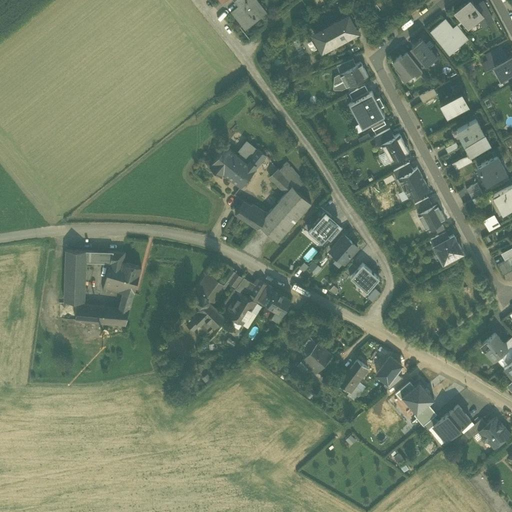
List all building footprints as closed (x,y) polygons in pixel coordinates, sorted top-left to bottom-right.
[(231,11),(243,26),(253,18),(254,19),(266,10),(257,0),(245,0),(241,3),(231,11)] [(468,0),(455,11),(467,26),(479,17),(483,14),(477,6),(471,0),(468,0)] [(479,17),(482,24),(492,19),(483,3),(477,6),(483,14),(479,17)] [(346,16),(354,31),(359,28),(351,13),(346,16)] [(314,33),(323,48),(330,44),(331,46),(356,33),(354,31),(346,16),(346,15),(314,33)] [(431,29),(450,53),(463,43),(453,31),(451,29),(444,19),(431,29)] [(477,20),(468,26),(472,32),(482,26),(477,20)] [(453,31),(463,43),(468,38),(459,27),(453,31)] [(426,64),(437,56),(422,37),(411,45),(413,47),(415,49),(426,64)] [(485,54),(488,59),(504,51),(501,45),(485,54)] [(409,54),(421,69),(426,64),(415,49),(409,54)] [(488,59),(491,66),(494,65),(494,64),(507,57),(504,51),(488,59)] [(421,69),(409,54),(407,52),(402,56),(400,54),(392,61),(401,72),(399,74),(404,80),(414,72),(416,75),(422,70),(421,69)] [(495,66),(501,78),(511,72),(511,55),(507,57),(494,64),(494,65),(495,66)] [(336,65),(340,73),(356,64),(353,58),(336,65)] [(486,70),(495,66),(494,65),(491,66),(488,59),(482,63),(486,70)] [(339,73),(347,87),(368,76),(361,62),(356,64),(340,73),(339,73)] [(347,87),(339,73),(334,75),(333,89),(342,90),(347,87)] [(348,93),(353,101),(369,92),(364,84),(348,93)] [(419,95),(423,101),(437,93),(433,87),(419,95)] [(461,90),(439,102),(447,116),(469,105),(461,90)] [(353,101),(349,103),(359,122),(362,121),(364,125),(369,123),(382,116),(385,114),(380,106),(384,104),(379,96),(375,98),(372,91),(369,92),(353,101)] [(382,116),(369,123),(373,130),(385,123),(382,116)] [(465,143),(483,133),(475,118),(457,128),(465,143)] [(362,127),(359,122),(353,126),(357,133),(366,129),(364,125),(362,127)] [(378,145),(381,143),(381,142),(394,136),(389,128),(374,136),(378,145)] [(358,138),(360,143),(371,137),(368,132),(358,138)] [(394,136),(381,142),(381,143),(386,151),(391,161),(409,151),(399,133),(394,136)] [(484,133),(483,133),(465,143),(471,154),(490,143),(484,133)] [(246,162),(257,148),(248,141),(237,155),(238,156),(246,162)] [(445,147),(448,152),(458,147),(456,142),(445,147)] [(209,166),(221,175),(223,172),(225,173),(238,156),(237,155),(225,145),(209,166)] [(257,148),(246,162),(238,156),(225,173),(241,186),(255,169),(254,168),(266,154),(258,148),(257,148)] [(391,161),(386,151),(378,155),(384,165),(391,161)] [(477,165),(487,183),(501,175),(504,181),(509,178),(506,173),(506,172),(497,155),(477,165)] [(453,164),(456,169),(472,161),(470,156),(463,158),(453,164)] [(285,160),(278,168),(293,186),(297,190),(305,183),(285,160)] [(393,170),(397,177),(398,177),(413,169),(409,162),(393,170)] [(413,169),(398,177),(404,189),(409,197),(428,187),(417,167),(413,169)] [(287,192),(293,186),(278,168),(270,177),(287,192)] [(383,178),(386,183),(394,179),(392,174),(383,178)] [(404,189),(398,177),(397,177),(396,178),(402,190),(404,189)] [(466,188),(472,198),(482,193),(477,182),(466,188)] [(493,195),(502,212),(511,207),(511,184),(493,195)] [(267,213),(262,210),(252,203),(251,205),(243,217),(258,227),(259,225),(278,241),(311,202),(297,190),(293,186),(287,192),(267,213)] [(404,189),(402,190),(397,193),(401,201),(409,197),(404,189)] [(414,204),(419,212),(432,205),(431,203),(428,197),(414,204)] [(475,206),(470,199),(465,203),(469,210),(475,206)] [(235,212),(243,217),(251,205),(243,200),(235,212)] [(437,200),(431,203),(432,205),(436,202),(438,205),(437,206),(438,209),(440,208),(440,209),(441,208),(437,200)] [(432,205),(419,212),(417,213),(426,229),(434,225),(441,221),(445,219),(440,209),(440,208),(438,209),(437,206),(438,205),(436,202),(432,205)] [(331,215),(325,210),(312,226),(317,230),(313,235),(322,242),(326,237),(338,223),(330,217),(331,215)] [(339,222),(331,215),(330,217),(338,223),(339,222)] [(484,221),(489,230),(500,224),(495,215),(484,221)] [(441,221),(434,225),(438,234),(445,230),(441,221)] [(338,223),(326,237),(330,241),(342,227),(338,223)] [(317,230),(312,226),(308,230),(313,235),(317,230)] [(449,236),(445,230),(438,234),(430,239),(431,239),(434,244),(449,236)] [(357,246),(344,234),(330,250),(338,256),(343,261),(344,262),(357,246)] [(449,236),(434,244),(443,262),(463,251),(453,234),(449,236)] [(507,259),(511,256),(511,254),(510,251),(511,249),(511,248),(511,247),(501,253),(505,260),(507,259)] [(64,300),(81,301),(84,301),(86,261),(86,250),(66,249),(64,300)] [(100,250),(86,250),(86,261),(101,262),(100,250)] [(100,250),(101,262),(110,263),(112,256),(108,256),(108,251),(100,250)] [(107,288),(117,291),(120,278),(125,279),(127,272),(120,270),(123,261),(125,251),(108,251),(108,256),(112,256),(110,263),(102,290),(106,291),(107,288)] [(343,261),(338,256),(333,262),(339,267),(343,261)] [(497,264),(503,274),(511,269),(511,267),(507,259),(505,260),(497,264)] [(134,293),(134,292),(141,267),(123,261),(120,270),(127,272),(125,279),(120,278),(117,291),(122,293),(123,290),(134,293)] [(322,268),(313,261),(308,267),(316,274),(322,268)] [(356,266),(352,262),(340,276),(344,279),(356,266)] [(362,263),(350,277),(357,283),(359,281),(368,289),(379,277),(362,263)] [(247,282),(242,279),(231,271),(224,280),(221,284),(222,285),(210,303),(211,304),(224,286),(227,282),(233,286),(235,288),(240,292),(247,282)] [(195,288),(202,293),(210,281),(204,276),(197,287),(195,288)] [(199,323),(208,332),(213,326),(215,328),(225,318),(211,304),(210,303),(222,285),(221,284),(212,278),(210,281),(202,293),(197,300),(205,305),(203,307),(201,308),(198,311),(199,312),(194,318),(194,317),(188,323),(194,329),(199,323)] [(276,290),(267,285),(259,279),(248,297),(257,302),(258,300),(264,303),(267,305),(276,290)] [(367,291),(368,289),(359,281),(357,283),(367,291)] [(367,296),(373,301),(381,293),(375,287),(367,296)] [(272,317),(278,321),(282,313),(291,297),(276,289),(276,290),(267,305),(276,310),(272,317)] [(122,298),(132,300),(134,293),(123,290),(122,293),(122,298)] [(227,313),(243,323),(253,308),(257,302),(248,297),(240,292),(227,313)] [(120,307),(105,305),(103,322),(125,324),(132,300),(122,298),(120,307)] [(105,305),(84,303),(80,303),(76,303),(75,320),(103,322),(105,305)] [(301,342),(305,346),(310,350),(317,342),(311,337),(309,339),(306,336),(307,334),(303,331),(297,338),(301,342)] [(500,354),(504,351),(508,347),(504,343),(495,332),(481,344),(494,359),(495,358),(500,354)] [(317,342),(310,350),(325,363),(332,355),(317,342)] [(305,356),(310,350),(305,346),(300,352),(305,356)] [(315,373),(325,363),(310,350),(305,356),(301,360),(315,373)] [(500,354),(508,363),(511,360),(504,351),(500,354)] [(503,367),(504,366),(508,363),(500,354),(495,358),(503,367)] [(390,355),(376,373),(386,381),(388,382),(396,372),(401,364),(390,355)] [(350,391),(355,385),(368,367),(357,359),(339,383),(350,391)] [(386,381),(383,385),(389,389),(403,377),(396,372),(388,382),(386,381)] [(410,380),(395,392),(400,398),(402,397),(401,396),(414,385),(410,380)] [(434,398),(419,381),(414,385),(401,396),(402,397),(416,413),(428,403),(434,398)] [(347,395),(355,401),(362,390),(355,385),(350,391),(347,395)] [(414,414),(423,425),(434,416),(437,413),(428,403),(416,413),(414,414)] [(438,420),(433,424),(446,439),(459,428),(470,418),(458,404),(438,420)] [(434,416),(423,425),(427,430),(429,428),(433,424),(438,420),(434,416)] [(489,438),(494,444),(502,437),(503,439),(509,434),(499,422),(498,423),(494,419),(495,418),(495,417),(487,424),(480,429),(480,430),(483,434),(482,435),(482,437),(484,439),(487,440),(488,439),(489,438)] [(475,423),(470,418),(459,428),(463,433),(475,423)] [(468,429),(473,436),(480,430),(480,429),(487,424),(482,418),(475,423),(468,429)] [(433,424),(429,428),(441,444),(446,439),(433,424)]
